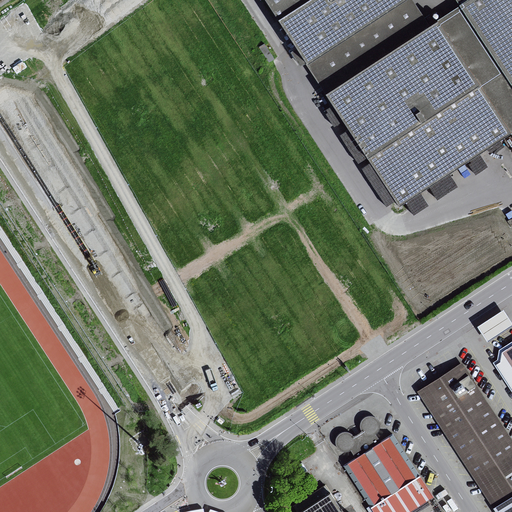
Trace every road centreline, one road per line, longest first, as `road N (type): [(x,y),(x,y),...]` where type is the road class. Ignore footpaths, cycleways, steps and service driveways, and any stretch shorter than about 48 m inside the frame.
road 1 (primary): [(204,457),(0,142)]
road 2 (unclassified): [(378,369),(472,511)]
road 3 (tertiary): [(511,282),(378,369)]
